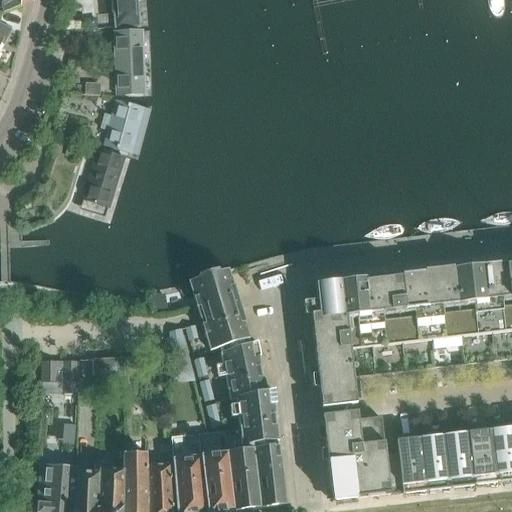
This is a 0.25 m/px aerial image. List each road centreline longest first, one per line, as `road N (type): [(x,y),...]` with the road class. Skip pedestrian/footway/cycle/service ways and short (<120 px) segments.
road 1 (residential): [(279,294),(301,272),(511,247)]
road 2 (residential): [(511,393),(299,417)]
road 3 (residential): [(199,316),(6,335)]
road 4 (residential): [(0,132),(47,0)]
road 5 (residential): [(299,417),(279,294)]
